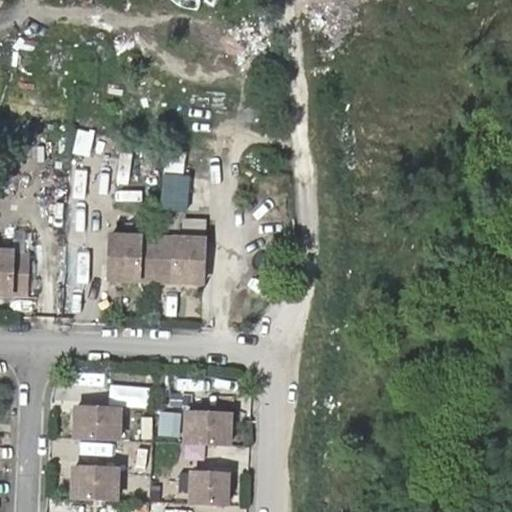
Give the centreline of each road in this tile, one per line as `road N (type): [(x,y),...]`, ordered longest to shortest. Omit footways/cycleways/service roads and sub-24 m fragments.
road 1 (residential): [(34,342),(240,348),(264,362),(279,386),(272,511)]
road 2 (unknown): [(285,0),(296,96),(279,386)]
road 3 (residential): [(34,342),(27,511)]
